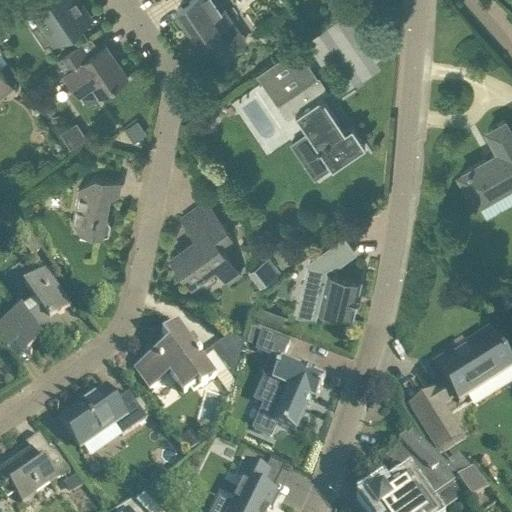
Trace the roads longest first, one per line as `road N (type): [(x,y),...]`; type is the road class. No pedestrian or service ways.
road 1 (residential): [(307,511),(343,444),(400,207),(422,0)]
road 2 (residential): [(0,423),(105,349),(123,332),(137,294),(166,71),(133,0)]
